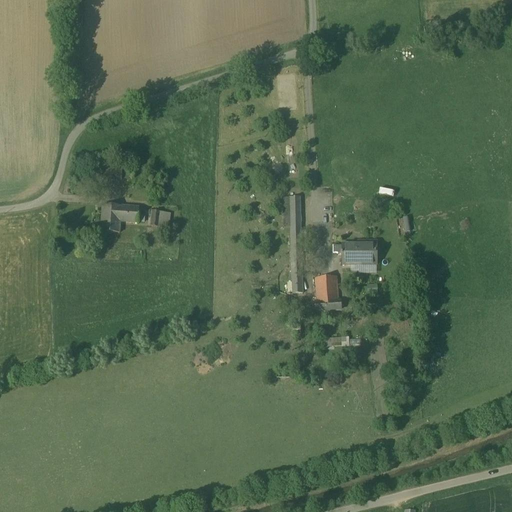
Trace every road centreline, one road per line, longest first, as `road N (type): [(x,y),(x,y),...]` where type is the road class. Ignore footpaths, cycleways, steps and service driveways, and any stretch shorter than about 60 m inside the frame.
road 1 (unclassified): [(312,0),(314,42),(92,118),(74,133),(53,194),(0,208)]
road 2 (unclassified): [(342,511),(511,470)]
